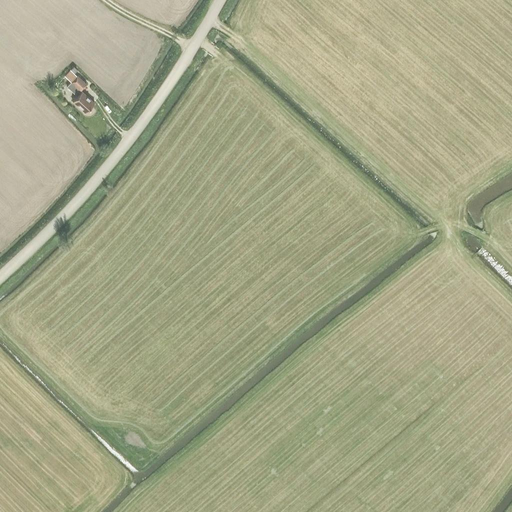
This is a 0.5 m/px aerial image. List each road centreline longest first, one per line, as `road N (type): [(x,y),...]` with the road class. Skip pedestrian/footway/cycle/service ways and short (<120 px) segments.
road 1 (tertiary): [(0,278),(112,162),(221,0)]
road 2 (track): [(444,225),(211,20)]
road 3 (track): [(485,235),(444,225),(511,297)]
